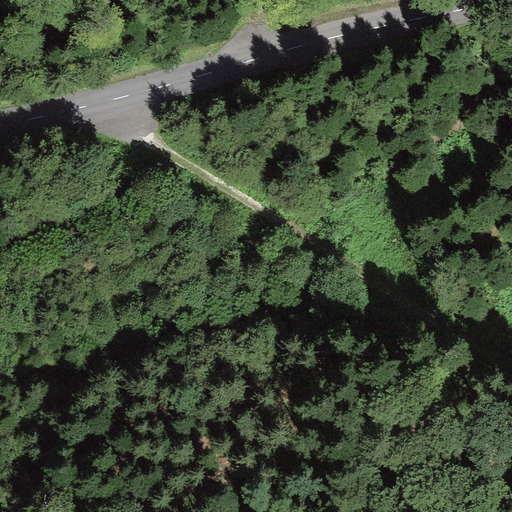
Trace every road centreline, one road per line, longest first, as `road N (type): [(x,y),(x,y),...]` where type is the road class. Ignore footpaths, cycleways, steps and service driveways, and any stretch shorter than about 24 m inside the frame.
road 1 (tertiary): [(0,121),(503,0)]
road 2 (track): [(72,106),(210,167),(408,304),(511,356)]
